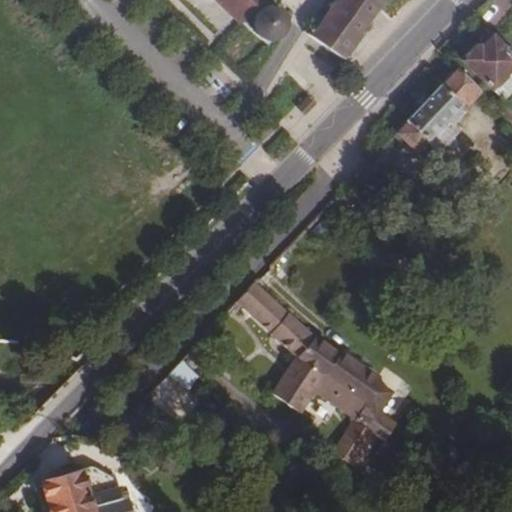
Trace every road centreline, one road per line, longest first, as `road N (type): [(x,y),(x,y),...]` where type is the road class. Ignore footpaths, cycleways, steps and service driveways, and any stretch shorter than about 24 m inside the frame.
road 1 (tertiary): [(0,467),(278,185)]
road 2 (residential): [(278,185),(77,0)]
road 3 (tertiary): [(278,185),(457,0)]
